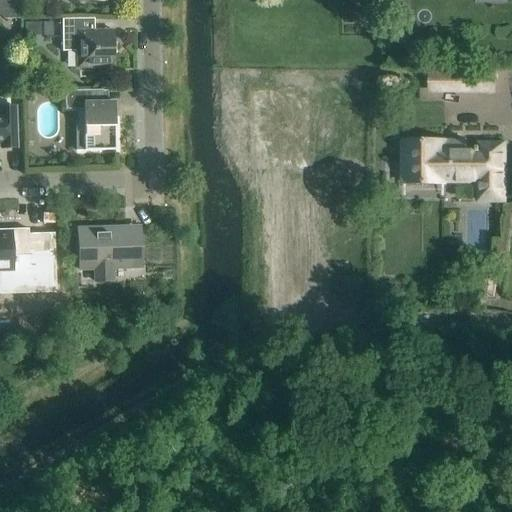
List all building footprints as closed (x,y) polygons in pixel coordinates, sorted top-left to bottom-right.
[(0,0),(0,15),(4,19),(21,18),(20,0),(0,0)] [(77,68),(94,68),(114,68),(114,40),(114,31),(105,31),(105,18),(85,18),(61,19),(62,51),(77,51),(77,68)] [(52,23),(43,23),(43,36),(52,36),(52,23)] [(494,74),(468,74),(468,89),(468,94),(494,94),(494,74)] [(65,110),(83,110),(84,137),(76,137),(76,151),(115,150),(115,102),(102,102),(102,90),(64,91),(65,110)] [(0,144),(1,145),(1,148),(17,148),(15,107),(0,107),(0,144)] [(402,138),(401,180),(401,186),(477,188),(477,205),(502,205),(504,143),(478,143),(477,147),(475,146),(475,150),(464,150),(464,147),(444,143),(444,139),(402,138)] [(95,233),(95,228),(78,228),(79,270),(94,270),(94,282),(113,281),(113,269),(141,268),(140,232),(95,233)] [(0,269),(11,269),(11,283),(19,290),(40,290),(40,275),(39,265),(42,265),(41,239),(26,239),(26,242),(22,243),(17,243),(17,241),(13,238),(11,238),(11,231),(0,231),(0,269)] [(483,269),(481,289),(493,290),(495,270),(483,269)] [(59,315),(47,316),(47,329),(59,329),(59,315)]
